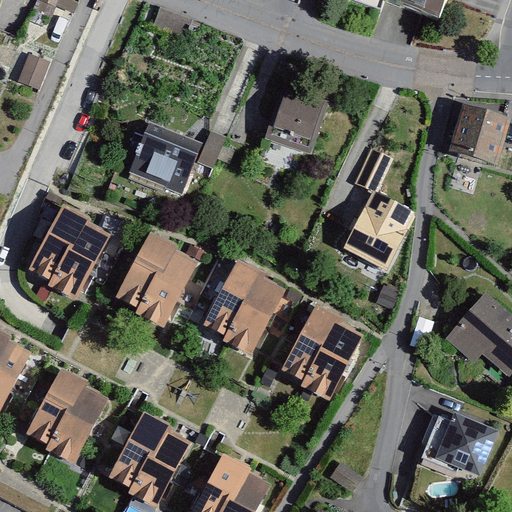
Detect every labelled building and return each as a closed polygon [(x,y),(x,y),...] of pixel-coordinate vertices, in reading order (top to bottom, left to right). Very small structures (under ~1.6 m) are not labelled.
[(79,3),(72,0),(37,0),(34,10),(52,17),(57,6),(75,13),(79,3)] [(346,0),(440,33),(452,0),(346,0)] [(201,29),(162,13),(152,36),(190,53),(201,29)] [(51,62),(29,54),(18,82),(39,90),(51,62)] [(330,107),(286,95),(274,141),(318,153),(330,107)] [(494,175),(508,130),(467,116),(452,162),(494,175)] [(205,149),(150,129),(131,181),(187,201),(195,180),(205,149)] [(229,140),(210,134),(205,149),(195,180),(214,186),(229,140)] [(391,162),(373,154),(356,188),(374,196),(391,162)] [(415,220),(374,199),(345,258),(386,278),(415,220)] [(92,227),(66,214),(31,282),(57,295),(89,233),(92,227)] [(112,245),(89,233),(57,295),(54,301),(78,313),(112,245)] [(179,254),(153,241),(118,308),(144,322),(176,260),(179,254)] [(200,272),(176,260),(144,322),(141,328),(165,340),(200,272)] [(265,281),(240,268),(205,336),(231,349),(262,287),(265,281)] [(286,299),(262,287),(231,349),(228,355),(252,367),(286,299)] [(486,358),(511,381),(511,379),(511,322),(488,300),(447,346),(474,371),(486,358)] [(344,327),(319,314),(284,381),(310,395),(341,333),(344,327)] [(365,345),(341,333),(310,395),(307,401),(331,413),(365,345)] [(12,345),(0,339),(0,368),(9,351),(12,345)] [(0,427),(33,363),(9,351),(0,368),(0,427)] [(90,390),(64,377),(29,445),(55,458),(87,396),(90,390)] [(111,408),(87,396),(55,458),(52,464),(76,476),(111,408)] [(436,460),(481,478),(500,432),(456,414),(436,460)] [(172,435),(146,422),(111,490),(137,503),(169,441),(172,435)] [(162,511),(192,453),(169,441),(137,503),(134,509),(139,511),(162,511)] [(251,476),(226,463),(200,511),(233,511),(248,482),(251,476)] [(362,481),(342,467),(330,485),(351,498),(362,481)] [(262,511),(272,494),(248,482),(233,511),(262,511)]
